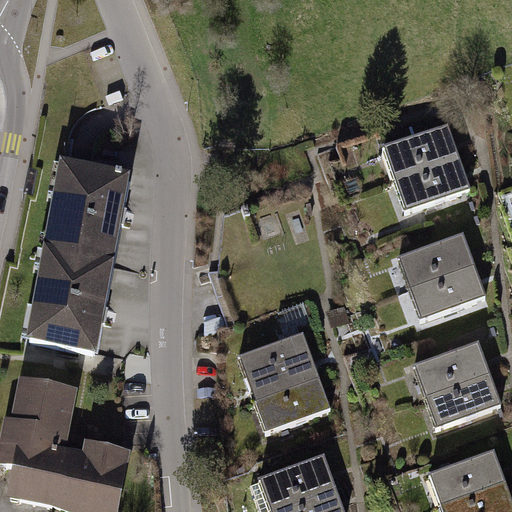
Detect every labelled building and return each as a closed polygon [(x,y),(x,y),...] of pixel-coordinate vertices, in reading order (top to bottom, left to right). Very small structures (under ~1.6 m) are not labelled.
[(459,162),(448,132),(391,152),(402,182),(459,162)] [(459,162),(402,182),(413,213),(470,192),(459,162)] [(63,170),(47,257),(111,269),(127,182),(63,170)] [(33,195),(37,173),(29,172),(24,193),(33,195)] [(474,270),(463,240),(406,260),(417,291),(474,270)] [(94,355),(111,269),(47,257),(30,343),(94,355)] [(404,262),(390,266),(397,294),(411,291),(404,262)] [(474,270),(417,291),(428,322),(485,301),(474,270)] [(263,403),(320,383),(303,338),(246,358),(263,403)] [(489,378),(478,348),(421,368),(433,399),(489,378)] [(489,378),(433,399),(444,430),(501,409),(489,378)] [(331,414),(320,383),(263,403),(274,434),(331,414)] [(19,504),(47,510),(57,458),(60,443),(65,444),(73,397),(22,387),(7,470),(25,474),(19,504)] [(86,463),(57,458),(47,510),(60,511),(82,511),(82,510),(92,511),(115,511),(126,458),(88,451),(86,463)] [(494,456),(437,476),(448,507),(505,487),(494,456)] [(259,511),(276,511),(278,511),(335,491),(324,460),(259,484),(259,485),(251,488),(259,511)] [(511,511),(511,506),(505,487),(448,507),(450,511),(511,511)] [(342,511),(335,491),(278,511),(342,511)]
